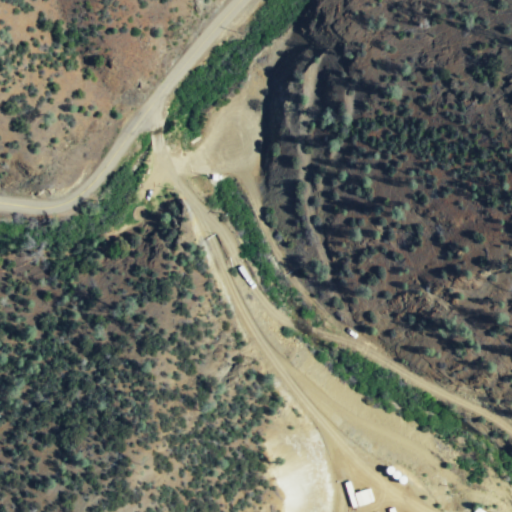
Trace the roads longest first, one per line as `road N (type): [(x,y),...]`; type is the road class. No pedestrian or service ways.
road 1 (residential): [(511,435),(407,385),(299,304),(247,186),(137,134)]
road 2 (residential): [(137,134),(177,188),(273,366),(355,478),(418,511)]
road 3 (secondary): [(252,0),(137,134),(56,198),(0,198)]
